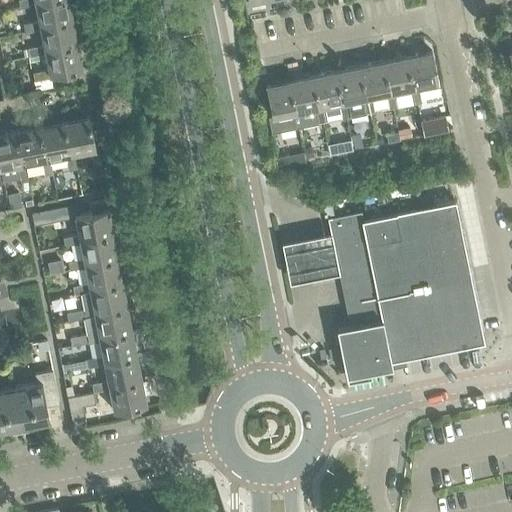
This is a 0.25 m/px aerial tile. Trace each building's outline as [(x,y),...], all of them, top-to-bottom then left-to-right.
[(25,31),(40,28),(40,25),(72,19),(68,0),(42,0),(35,2),(35,4),(38,20),(24,23),(25,31)] [(29,47),(30,52),(77,43),(72,19),(40,25),(40,28),(44,44),(29,47)] [(82,68),(77,43),(30,52),(30,56),(29,56),(31,67),(33,72),(35,80),(50,77),(50,75),(82,68)] [(431,50),(407,55),(414,86),(410,87),(413,103),(422,101),(421,99),(440,95),(431,50)] [(407,55),(384,60),(390,91),(386,92),(389,107),(389,108),(398,106),(395,90),(410,87),(414,86),(407,55)] [(384,60),(360,65),(367,96),(363,96),(366,112),(366,113),(375,111),(375,110),(389,107),(386,92),(390,91),(384,60)] [(360,65),(337,69),(343,100),(339,101),(342,117),(351,116),(351,115),(366,112),(363,96),(367,96),(360,65)] [(337,69),(313,74),(320,105),(316,106),(319,122),(328,120),(342,117),(339,101),(343,100),(337,69)] [(313,74),(290,79),(296,110),(292,111),(295,127),(304,126),(304,125),(319,122),(316,106),(320,105),(313,74)] [(295,127),(292,111),(296,110),(290,79),(266,84),(272,115),(269,116),(272,132),(281,130),(295,127)] [(423,133),(447,128),(444,112),(420,117),(423,133)] [(89,115),(64,120),(70,153),(73,153),(89,150),(92,165),(100,163),(97,148),(95,148),(89,115)] [(64,120),(39,125),(46,158),(48,158),(65,154),(68,169),(76,168),(73,153),(70,153),(64,120)] [(39,125),(16,129),(26,175),(27,175),(43,172),(43,174),(51,172),(48,158),(46,158),(39,125)] [(410,126),(397,129),(398,131),(399,140),(412,137),(410,126)] [(16,129),(0,132),(0,172),(1,180),(2,180),(19,176),(19,179),(27,178),(27,175),(26,175),(16,129)] [(398,131),(386,134),(388,142),(399,140),(398,131)] [(359,132),(350,134),(353,148),(362,146),(360,137),(359,132)] [(327,144),(329,154),(341,152),(339,141),(327,144)] [(302,146),(291,148),(293,162),(305,159),(304,157),(302,149),(302,146)] [(305,157),(313,156),(311,146),(303,148),(305,157)] [(277,156),(279,168),(292,165),(290,154),(277,156)] [(352,169),(339,172),(341,181),(354,179),(352,169)] [(18,191),(7,193),(10,209),(13,208),(21,206),(18,191)] [(330,198),(320,199),(324,215),(329,214),(333,213),(330,198)] [(334,217),(330,218),(351,322),(351,326),(341,329),(348,367),(368,363),(391,359),(391,360),(402,358),(420,354),(431,352),(478,342),(485,341),(483,332),(470,268),(460,217),(457,200),(398,212),(362,219),(361,212),(334,217)] [(76,203),(31,211),(31,213),(33,224),(74,216),(74,214),(78,213),(77,204),(76,203)] [(64,246),(80,243),(79,241),(112,234),(107,208),(78,213),(74,214),(74,216),(78,235),(62,238),(64,246)] [(340,270),(332,231),(305,236),(281,241),(289,280),(314,275),(340,270)] [(69,270),(84,267),(84,265),(117,258),(112,234),(79,241),(80,243),(83,259),(67,262),(69,270)] [(62,258),(47,261),(49,272),(64,269),(62,258)] [(84,267),(88,283),(89,289),(121,283),(117,258),(84,265),(84,267)] [(69,321),(84,318),(84,316),(126,308),(121,283),(89,289),(88,283),(72,287),(73,295),(83,293),(87,310),(68,313),(69,321)] [(73,346),(99,341),(98,338),(131,332),(126,308),(84,316),(84,318),(88,335),(71,338),(73,346)] [(88,368),(103,364),(103,362),(136,356),(131,332),(98,338),(99,341),(102,357),(86,360),(88,368)] [(93,392),(108,389),(108,387),(140,380),(136,356),(103,362),(103,364),(107,381),(91,384),(93,392)] [(36,382),(14,387),(22,430),(28,429),(27,427),(30,424),(50,420),(46,404),(59,402),(52,368),(34,372),(36,382)] [(145,404),(140,380),(108,387),(108,389),(113,411),(145,404)] [(0,429),(14,427),(17,428),(18,431),(22,430),(14,387),(0,389),(0,429)] [(93,392),(67,397),(72,420),(84,418),(81,406),(95,403),(93,392)]
